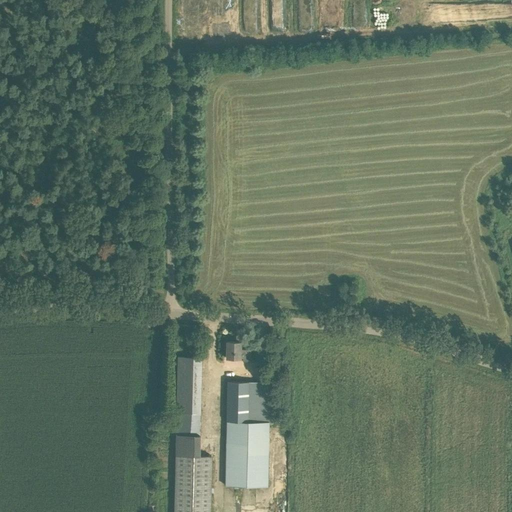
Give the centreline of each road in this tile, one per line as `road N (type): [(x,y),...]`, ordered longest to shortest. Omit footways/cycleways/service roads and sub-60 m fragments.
road 1 (unclassified): [(511,370),(389,333),(171,314)]
road 2 (unclassified): [(171,314),(171,0)]
road 3 (unclassified): [(171,314),(0,318)]
